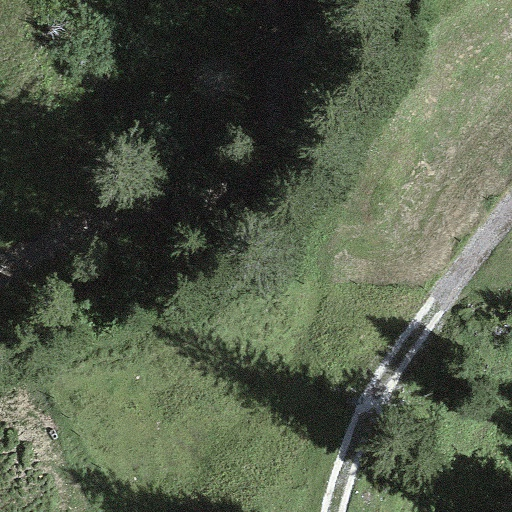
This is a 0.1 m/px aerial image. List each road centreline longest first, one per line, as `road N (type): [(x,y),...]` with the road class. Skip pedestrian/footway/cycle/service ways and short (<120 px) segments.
road 1 (track): [(511,207),(396,364),(356,435),(332,511)]
road 2 (track): [(0,413),(34,425),(85,511)]
